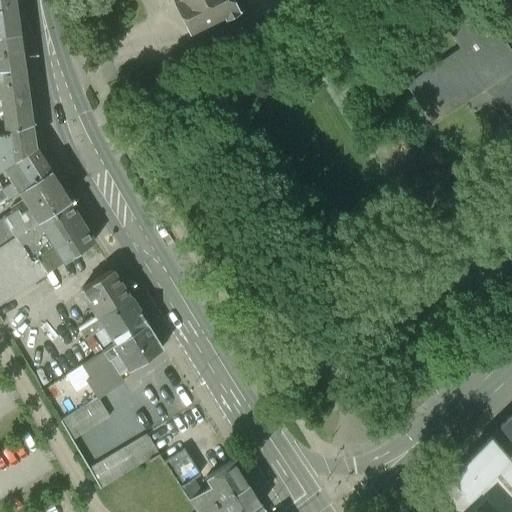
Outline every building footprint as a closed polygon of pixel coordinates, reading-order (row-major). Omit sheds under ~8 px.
[(12,0),(0,0),(0,34),(18,33),(12,0)] [(176,0),(175,1),(189,29),(224,12),(226,15),(239,9),(234,0),(176,0)] [(484,34),(464,4),(442,19),(462,49),(410,84),(409,83),(408,84),(434,122),(435,121),(434,119),(484,85),(511,112),(511,70),(510,68),(511,66),(511,48),(495,25),(494,26),(494,27),(489,31),(487,28),(484,30),(486,33),(484,34)] [(18,33),(0,34),(0,63),(21,60),(18,33)] [(22,65),(0,68),(0,102),(3,102),(4,112),(28,109),(22,65)] [(30,122),(0,131),(0,167),(5,165),(34,146),(30,122)] [(34,146),(5,165),(0,167),(14,179),(3,186),(9,195),(20,188),(49,169),(34,146)] [(49,169),(20,188),(39,218),(68,199),(49,169)] [(0,200),(9,195),(3,186),(0,188),(0,200)] [(44,226),(65,259),(94,240),(68,199),(39,218),(14,234),(19,242),(44,226)] [(112,269),(82,288),(91,302),(72,315),(80,327),(99,315),(129,295),(112,269)] [(0,300),(10,294),(0,279),(0,300)] [(129,295),(99,315),(103,321),(116,340),(145,320),(138,309),(138,310),(129,295)] [(99,315),(80,327),(87,339),(91,337),(89,335),(101,327),(100,323),(103,321),(99,315)] [(116,340),(114,341),(131,367),(161,346),(146,321),(145,320),(116,340)] [(103,349),(77,366),(96,395),(97,396),(98,396),(122,380),(103,349)] [(96,395),(59,418),(70,437),(109,414),(98,396),(97,396),(96,395)] [(511,413),(500,425),(511,438),(511,413)] [(511,438),(500,425),(490,433),(508,454),(511,458),(511,438)] [(146,433),(88,467),(99,486),(157,451),(146,433)] [(490,433),(448,475),(466,493),(508,454),(490,433)] [(184,446),(163,459),(167,465),(188,452),(184,446)] [(188,452),(167,465),(178,483),(191,475),(199,470),(188,452)] [(200,489),(191,475),(178,483),(197,511),(245,480),(231,458),(206,474),(212,482),(200,489)] [(265,511),(245,480),(197,511),(225,511),(229,510),(230,511),(265,511)]
